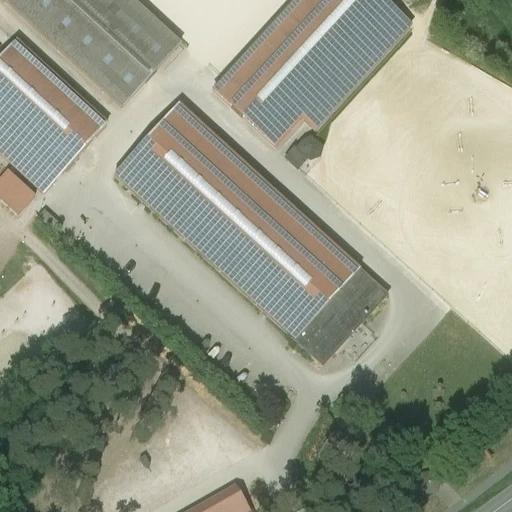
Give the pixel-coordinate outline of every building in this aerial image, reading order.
[(179,48),(125,0),(0,0),(121,111),(179,48)] [(297,0),(223,81),(212,94),(275,151),(301,123),(314,134),(409,31),(375,0),(297,0)] [(105,129),(14,46),(0,61),(0,157),(43,197),(105,129)] [(357,274),(177,110),(113,180),(293,344),(357,274)] [(309,143),(301,146),(289,160),(299,169),(306,160),(315,157),(317,149),(309,143)] [(7,174),(0,181),(0,202),(17,218),(34,200),(7,174)] [(293,344),(292,344),(321,370),(386,299),(358,274),(357,274),(293,344)]
